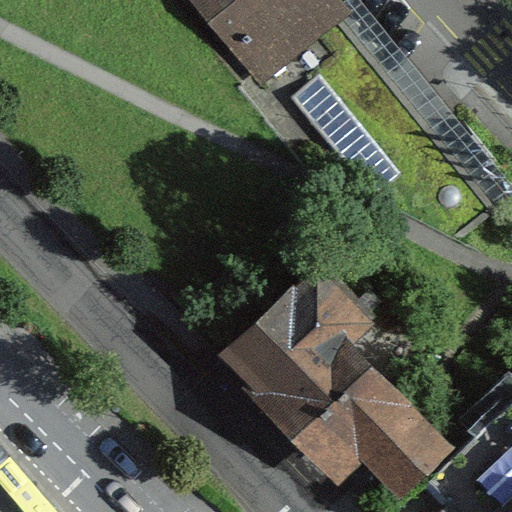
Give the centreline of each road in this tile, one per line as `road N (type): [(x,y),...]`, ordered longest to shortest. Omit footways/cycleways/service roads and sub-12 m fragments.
road 1 (residential): [(0,175),(303,511)]
road 2 (residential): [(121,511),(0,387)]
